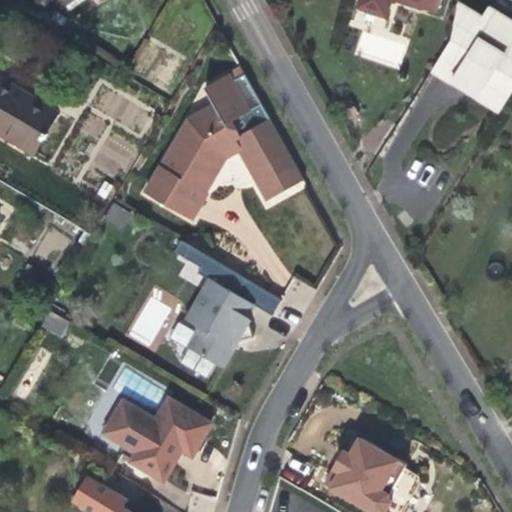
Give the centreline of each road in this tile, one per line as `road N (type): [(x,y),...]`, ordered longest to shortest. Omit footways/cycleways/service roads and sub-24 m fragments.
road 1 (unclassified): [(240,0),(368,225)]
road 2 (unclassified): [(408,292),(511,468)]
road 3 (unclassified): [(319,340),(277,403),(239,511)]
road 4 (unclassified): [(368,225),(319,340)]
